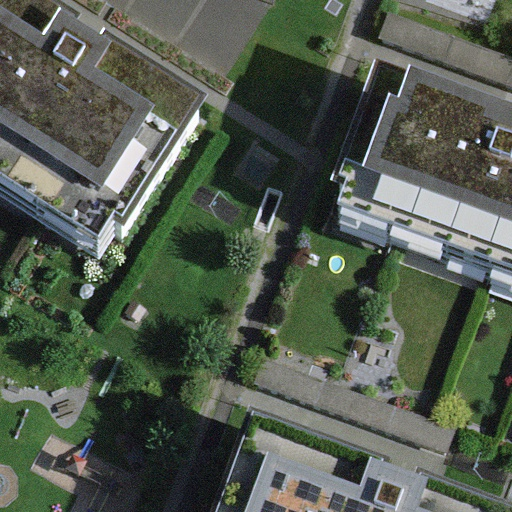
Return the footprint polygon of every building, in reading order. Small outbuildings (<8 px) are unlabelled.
[(0,0),(0,201),(105,269),(122,243),(135,251),(215,128),(17,0),(0,0)] [(146,0),(139,15),(238,65),(270,0),(146,0)] [(511,61),(394,19),(384,46),(511,92),(511,61)] [(353,232),(511,288),(511,133),(385,89),(343,207),(359,212),(353,232)] [(456,433),(266,368),(257,393),(447,458),(456,433)] [(462,511),(257,442),(232,511),(462,511)]
